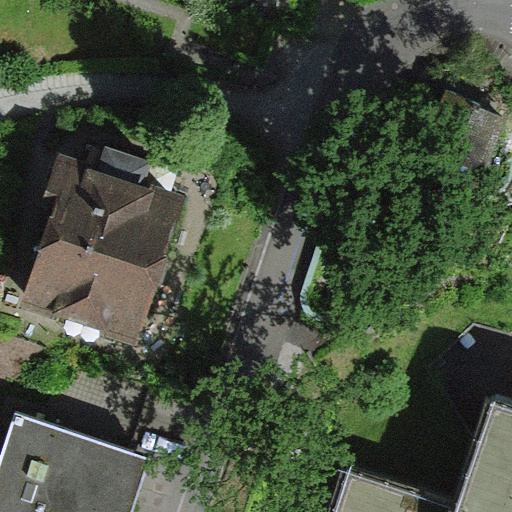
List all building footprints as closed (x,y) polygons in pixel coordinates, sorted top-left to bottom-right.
[(481,180),(506,119),(446,94),(420,154),(481,180)] [(173,168),(51,139),(16,290),(138,318),(173,168)] [(511,511),(511,373),(495,368),(455,490),(447,511),(511,511)] [(125,511),(147,432),(13,395),(0,441),(0,511),(125,511)] [(447,511),(455,490),(344,454),(324,511),(447,511)]
